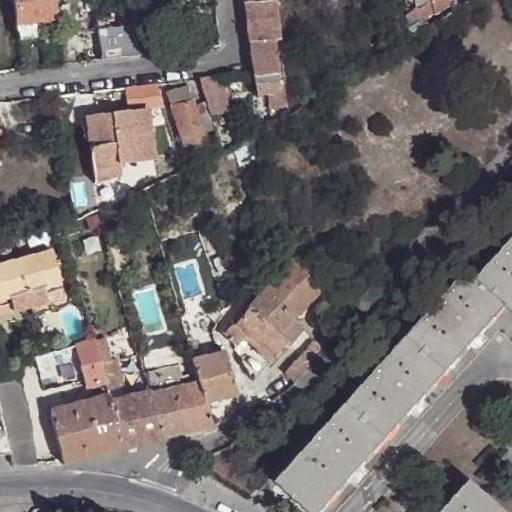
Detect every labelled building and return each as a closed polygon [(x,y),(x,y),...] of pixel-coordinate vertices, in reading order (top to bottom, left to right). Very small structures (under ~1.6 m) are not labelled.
[(55,21),(54,5),(53,0),(13,0),(17,32),(21,38),(30,38),(35,31),(34,24),(55,21)] [(244,0),(248,40),(275,37),(271,0),(244,0)] [(403,0),(405,9),(411,8),(410,0),(403,0)] [(447,4),(447,3),(446,0),(429,0),(430,5),(417,12),(406,18),(407,30),(447,4)] [(430,5),(429,0),(417,0),(417,12),(430,5)] [(136,21),(147,21),(146,5),(134,6),(136,21)] [(100,59),(138,54),(135,24),(96,28),(97,35),(100,59)] [(43,66),(61,63),(57,35),(44,36),(40,41),(43,66)] [(268,108),(282,106),(275,37),(248,40),(251,71),(253,90),(266,89),(267,94),(268,108)] [(220,75),(197,78),(204,100),(208,113),(226,108),(220,75)] [(202,130),(193,103),(188,87),(166,92),(184,148),(206,141),(202,130)] [(208,113),(204,100),(193,103),(202,130),(212,127),(208,113)] [(92,144),(87,144),(91,178),(118,175),(117,163),(153,158),(147,106),(89,113),(92,144)] [(85,144),(87,144),(92,144),(89,113),(82,114),(85,144)] [(200,199),(189,166),(174,173),(185,203),(200,199)] [(84,183),(67,185),(72,220),(94,210),(92,189),(85,190),(84,183)] [(272,211),(266,194),(252,198),(257,217),(272,211)] [(113,205),(98,208),(101,222),(116,218),(113,205)] [(46,230),(60,226),(56,214),(56,213),(44,219),(44,220),(46,230)] [(76,233),(72,220),(60,226),(64,238),(76,233)] [(147,264),(164,260),(152,220),(136,225),(138,237),(146,263),(147,264)] [(235,297),(236,296),(212,230),(203,235),(228,304),(235,297)] [(128,269),(146,263),(138,237),(122,242),(128,269)] [(511,243),(480,280),(469,270),(277,485),(306,511),(324,511),(388,441),(448,374),(508,308),(511,311),(511,243)] [(14,257),(26,305),(45,300),(43,291),(59,286),(48,247),(17,255),(14,257)] [(9,309),(26,305),(14,257),(0,260),(0,302),(7,301),(9,309)] [(324,288),(295,257),(262,291),(291,319),(324,288)] [(43,291),(45,300),(59,296),(59,286),(43,291)] [(291,319),(262,291),(246,308),(245,310),(274,335),(275,334),(291,319)] [(166,295),(156,298),(158,306),(169,304),(166,295)] [(0,311),(9,309),(7,301),(0,302),(0,311)] [(219,304),(215,307),(219,314),(224,310),(219,304)] [(209,335),(212,332),(222,319),(219,314),(215,307),(197,318),(202,336),(209,335)] [(286,344),(275,334),(274,335),(245,310),(230,325),(229,323),(221,333),(230,341),(236,346),(245,337),(270,361),(286,344)] [(93,343),(103,340),(99,324),(88,326),(92,339),(93,343)] [(83,389),(103,382),(93,343),(92,339),(33,357),(36,368),(67,359),(72,378),(80,376),(83,389)] [(103,382),(107,393),(122,390),(114,358),(108,359),(103,340),(93,343),(103,382)] [(295,382),(321,347),(314,340),(284,373),(295,382)] [(189,344),(192,355),(198,353),(196,342),(189,344)] [(142,370),(154,366),(149,344),(135,347),(137,355),(138,359),(142,370)] [(206,404),(234,395),(237,394),(224,352),(220,353),(193,360),(198,379),(206,404)] [(136,386),(145,383),(142,370),(138,359),(130,361),(136,386)] [(11,363),(0,366),(0,421),(7,452),(7,454),(10,467),(34,466),(11,363)] [(213,426),(213,425),(212,425),(206,404),(198,379),(161,389),(154,366),(142,370),(145,383),(147,390),(160,440),(213,426)] [(122,449),(160,440),(147,390),(108,401),(122,449)] [(62,464),(122,449),(108,401),(107,395),(47,411),(58,450),(62,464)] [(253,413),(261,407),(257,400),(254,403),(252,407),(253,413)] [(504,511),(471,482),(449,507),(444,511),(504,511)]
